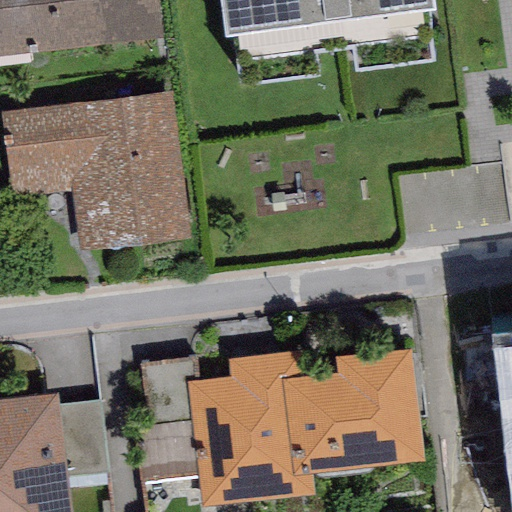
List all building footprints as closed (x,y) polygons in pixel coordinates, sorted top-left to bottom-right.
[(0,0),(0,52),(164,32),(159,0),(0,0)] [(446,0),(237,0),(245,58),(451,30),(446,0)] [(173,103),(19,123),(28,190),(86,182),(95,252),(191,240),(173,103)] [(511,292),(444,301),(457,419),(511,412),(511,292)] [(418,446),(407,341),(329,349),(330,361),(298,364),(296,343),(229,350),(230,365),(198,369),(196,350),(132,357),(145,475),(199,470),(201,495),(313,483),(310,458),(418,446)] [(0,511),(67,511),(55,400),(0,406),(0,511)]
